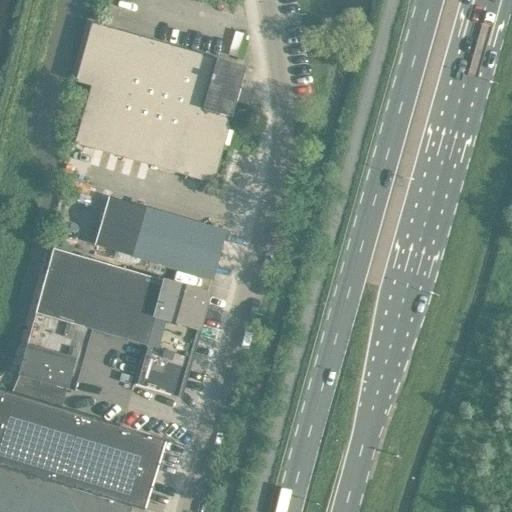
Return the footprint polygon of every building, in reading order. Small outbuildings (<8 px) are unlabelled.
[(182,174),(212,183),(228,127),(226,126),(229,116),(231,117),(236,100),(246,103),(250,91),(239,88),(245,67),(92,23),(75,81),(91,85),(74,143),(182,174)] [(95,244),(212,278),(225,231),(108,197),(95,244)] [(18,375),(13,394),(61,409),(66,389),(74,391),(92,329),(146,344),(134,385),(169,395),(169,394),(177,397),(195,334),(196,334),(207,293),(53,249),(17,375),(18,375)] [(0,465),(131,506),(143,509),(164,440),(134,431),(122,427),(69,411),(61,409),(13,394),(0,389),(0,465)] [(0,465),(0,511),(128,511),(131,506),(0,465)]
